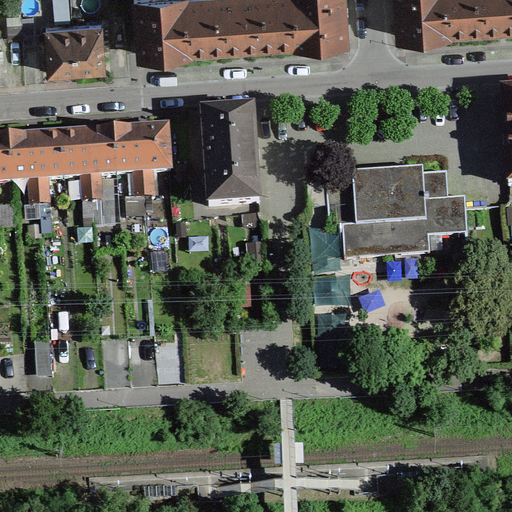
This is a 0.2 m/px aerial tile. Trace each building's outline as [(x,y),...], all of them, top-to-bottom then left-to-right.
[(192,47),(188,0),(135,0),(139,53),(192,50),(192,47)] [(291,0),(188,0),(192,47),(295,40),(291,0)] [(291,0),(295,40),(295,42),(348,38),(345,0),(291,0)] [(451,29),(448,0),(395,0),(397,35),(451,31),(451,29)] [(511,0),(448,0),(451,29),(511,24),(511,0)] [(35,15),(21,16),(22,21),(23,37),(23,42),(37,41),(35,15)] [(23,37),(22,21),(8,22),(10,38),(23,37)] [(74,26),(77,69),(105,67),(102,24),(74,26)] [(46,27),(49,71),(77,69),(74,26),(46,27)] [(511,90),(502,91),(502,94),(507,185),(511,185),(511,90)] [(254,109),(203,113),(209,206),(260,202),(254,112),(254,109)] [(148,130),(141,130),(144,173),(152,172),(171,171),(168,128),(148,130)] [(127,131),(114,132),(117,175),(134,173),(144,173),(141,130),(127,131)] [(98,133),(89,134),(92,176),(100,176),(117,175),(114,132),(98,133)] [(72,135),(61,135),(64,178),(82,177),(92,176),(89,134),(72,135)] [(47,136),(37,137),(40,180),(48,179),(64,178),(61,135),(47,136)] [(20,138),(9,139),(12,182),(29,180),(40,180),(37,137),(20,138)] [(0,139),(0,182),(12,182),(9,139),(0,139)] [(189,167),(177,167),(178,180),(189,179),(189,167)] [(152,172),(144,173),(145,197),(154,197),(152,172)] [(135,198),(145,197),(144,173),(134,173),(135,198)] [(83,202),(94,201),(92,176),(82,177),(83,202)] [(100,176),(92,176),(94,201),(102,201),(100,176)] [(48,179),(40,180),(41,204),(49,204),(48,179)] [(31,205),(41,204),(40,180),(29,180),(31,205)] [(102,201),(94,201),(95,225),(95,226),(115,225),(113,200),(102,201)] [(95,225),(94,201),(83,202),(85,226),(95,225)] [(258,215),(244,216),(245,227),(259,226),(258,215)] [(185,225),(177,225),(177,238),(186,238),(185,225)] [(40,226),(29,227),(30,239),(41,238),(40,226)] [(264,272),(254,272),(254,284),(264,284),(264,272)] [(220,278),(202,280),(203,290),(221,288),(220,278)] [(432,472),(398,474),(398,484),(432,482),(432,472)]
